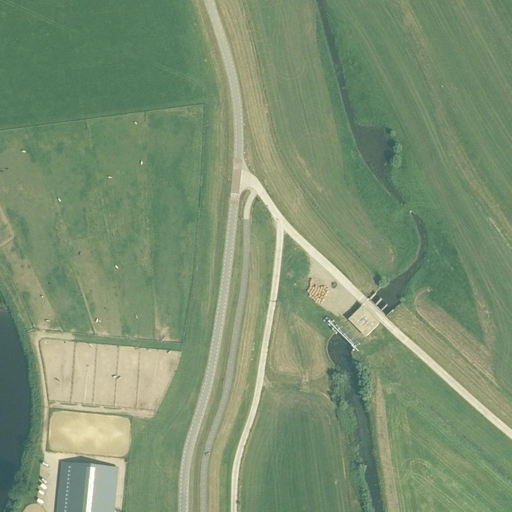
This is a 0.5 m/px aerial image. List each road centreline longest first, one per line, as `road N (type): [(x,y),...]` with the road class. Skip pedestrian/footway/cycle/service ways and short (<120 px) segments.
road 1 (unclassified): [(182,511),(185,457),(223,303),(236,181)]
road 2 (track): [(281,221),(255,406),(235,464),(234,511)]
road 3 (unclassified): [(236,181),(237,105),(209,0)]
